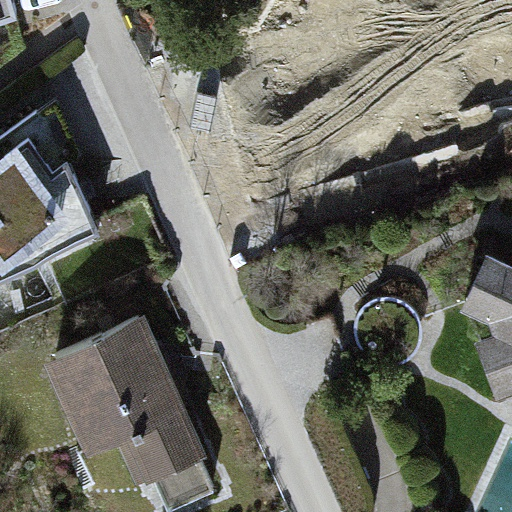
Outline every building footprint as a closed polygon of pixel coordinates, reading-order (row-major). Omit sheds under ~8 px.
[(0,0),(0,12),(10,10),(7,0),(0,0)] [(416,41),(440,132),(511,113),(511,0),(442,0),(443,2),(381,18),(389,49),(416,41)] [(265,211),(368,178),(347,112),(244,144),(265,211)] [(24,155),(0,173),(0,288),(79,230),(24,155)] [(246,157),(214,165),(229,220),(260,212),(246,157)] [(511,253),(485,242),(460,300),(488,312),(493,323),(474,330),(497,390),(511,383),(511,253)] [(42,343),(84,440),(113,428),(134,475),(206,444),(143,299),(42,343)]
